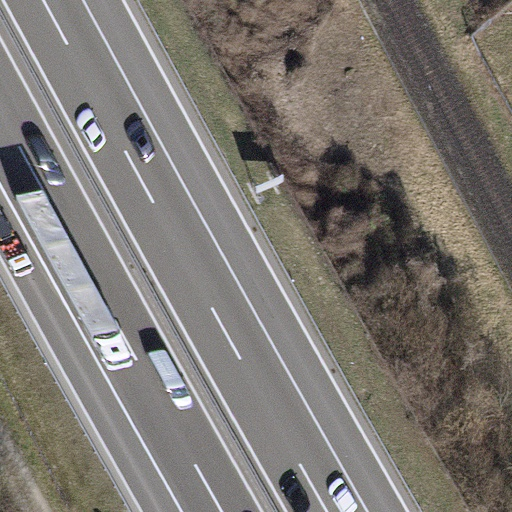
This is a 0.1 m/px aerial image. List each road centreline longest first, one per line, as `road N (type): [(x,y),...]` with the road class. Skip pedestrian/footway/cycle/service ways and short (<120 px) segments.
road 1 (motorway): [(348,511),(64,0)]
road 2 (motorway): [(0,143),(203,511)]
